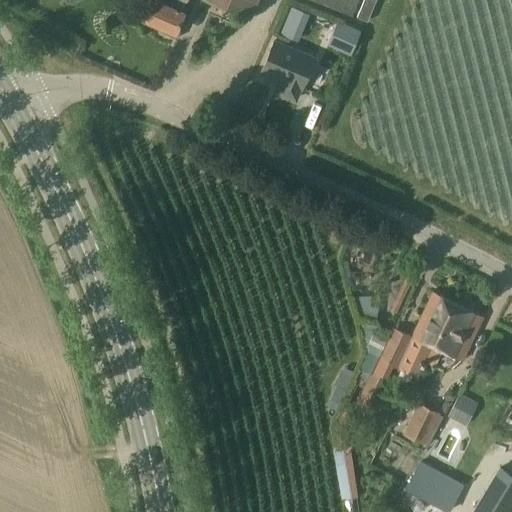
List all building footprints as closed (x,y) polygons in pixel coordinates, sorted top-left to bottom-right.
[(161,33),(176,40),(182,26),(178,24),(183,13),(182,13),(187,0),(203,0),(251,20),(259,0),(167,0),(166,5),(154,0),(151,0),(143,20),(162,29),(161,33)] [(308,0),(352,17),(358,0),(308,0)] [(364,0),(357,18),(368,22),(376,0),(364,0)] [(351,52),(357,27),(330,20),(324,45),(351,52)] [(275,92),(297,102),(317,57),(273,39),(259,72),(280,81),(275,92)] [(393,325),(377,359),(394,367),(417,377),(424,362),(423,361),(442,320),(446,321),(455,303),(433,292),(412,335),(393,325)] [(423,361),(424,362),(434,366),(441,351),(462,361),(484,317),(455,303),(446,321),(442,320),(423,361)] [(368,413),(377,395),(363,389),(355,407),(368,413)] [(404,433),(425,443),(440,413),(418,402),(404,433)] [(467,511),(502,511),(511,497),(511,466),(501,459),(467,511)] [(440,511),(445,511),(460,488),(418,464),(403,490),(440,511)]
